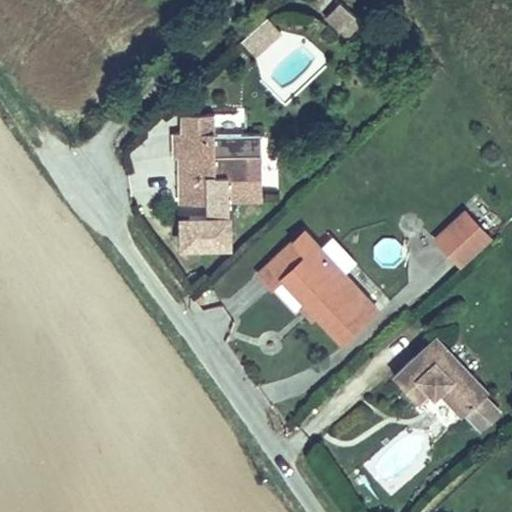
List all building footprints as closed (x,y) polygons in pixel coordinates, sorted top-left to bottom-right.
[(320,0),(340,22),(354,9),(346,0),(320,0)] [(254,42),(279,19),(266,4),(240,28),(254,42)] [(168,189),(196,188),(196,180),(216,179),(216,187),(253,186),(252,147),(236,147),(235,139),(230,139),(225,134),(214,140),(202,140),(199,113),(158,115),(159,141),(166,142),(176,141),(177,158),(167,158),(168,189)] [(236,147),(252,147),(252,139),(235,139),(236,147)] [(166,142),(167,158),(177,158),(176,141),(166,142)] [(196,180),(196,188),(216,187),(216,179),(196,180)] [(483,230),(458,203),(429,231),(448,250),(454,256),(483,230)] [(297,244),(310,234),(295,218),(282,230),(297,244)] [(371,301),(310,234),(297,244),(282,230),(247,262),(262,278),(275,266),(314,308),(337,332),(371,301)] [(306,315),(314,308),(275,266),(262,278),(287,304),(292,299),(306,315)] [(427,333),(385,369),(407,394),(419,384),(425,378),(432,386),(452,409),(456,405),(471,422),(489,406),(474,389),(476,388),(427,333)] [(425,378),(419,384),(426,392),(432,386),(425,378)]
